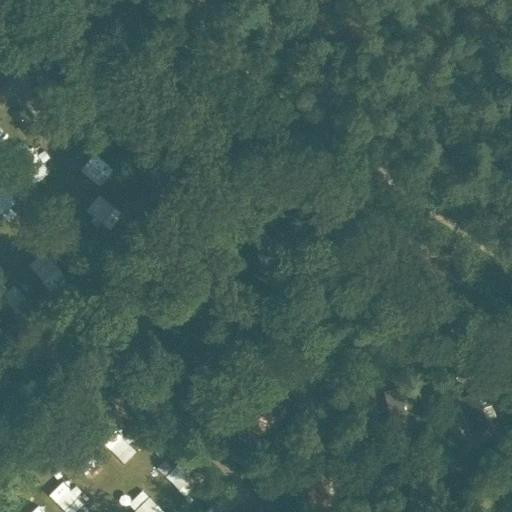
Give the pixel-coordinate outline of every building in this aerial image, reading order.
[(220,346),(207,339),(210,331),(194,324),(174,362),(199,374),(208,356),(214,358),(220,346)] [(292,385),(260,380),(255,413),(280,418),(282,406),(287,407),(292,385)] [(399,388),(383,391),(393,442),(409,439),(399,388)] [(485,388),(456,399),(473,443),(483,439),(480,431),(490,428),(482,408),(491,404),(485,388)] [(353,457),(337,459),(338,469),(354,467),(353,457)] [(302,476),(299,476),(298,489),(307,489),(307,506),(327,507),(328,464),(308,464),(308,466),(302,466),(302,476)]
